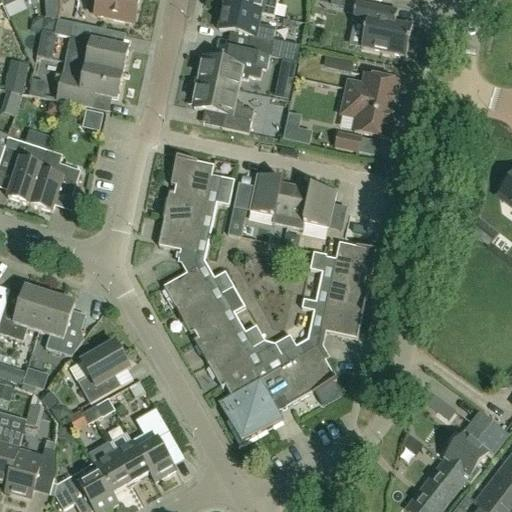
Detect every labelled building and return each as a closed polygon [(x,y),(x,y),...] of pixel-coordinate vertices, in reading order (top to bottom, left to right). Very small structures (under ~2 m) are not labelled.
[(0,0),(3,6),(5,9),(23,0),(0,0)] [(134,27),(139,0),(90,0),(93,1),(90,13),(92,16),(96,17),(96,18),(134,27)] [(278,0),(221,0),(225,4),(224,9),(261,17),(274,20),(277,7),(278,0)] [(415,35),(411,35),(413,28),(395,25),(398,13),(356,4),(352,24),(366,26),(361,50),(406,60),(407,54),(411,54),(415,35)] [(261,17),(224,9),(219,32),(250,39),(247,55),(268,60),(270,60),(276,31),(258,28),(261,17)] [(297,42),(298,25),(285,24),(284,41),(297,42)] [(102,32),(74,26),(69,49),(72,50),(69,66),(123,78),(128,52),(99,46),(102,32)] [(268,60),(247,55),(242,54),(218,49),(215,62),(204,60),(199,86),(237,94),(239,82),(248,84),(249,80),(260,83),(262,73),(266,73),(268,60)] [(22,96),(30,65),(12,62),(5,92),(22,96)] [(118,103),(123,78),(69,66),(66,81),(62,80),(57,105),(86,111),(89,97),(118,103)] [(349,86),(342,118),(357,121),(354,135),(389,142),(401,86),(366,78),(364,89),(349,86)] [(234,105),(237,94),(199,86),(194,111),(224,118),(221,131),(249,137),(254,113),(242,111),(243,107),(234,105)] [(21,97),(7,93),(0,114),(14,119),(21,97)] [(104,115),(86,111),(82,128),(100,132),(104,115)] [(303,116),(289,113),(283,140),(310,146),(314,132),(299,129),(303,116)] [(338,136),(335,151),(358,156),(361,141),(338,136)] [(43,170),(46,160),(48,155),(8,143),(0,167),(0,173),(11,177),(10,179),(13,184),(14,184),(8,200),(30,208),(41,175),(42,175),(43,171),(43,170)] [(73,200),(81,174),(45,164),(46,160),(43,170),(43,171),(42,175),(41,175),(30,208),(53,215),(59,195),(73,200)] [(170,196),(158,249),(184,255),(182,267),(187,276),(164,290),(182,321),(191,337),(194,335),(199,342),(195,344),(204,360),(222,391),(225,389),(264,366),(259,357),(276,347),(266,345),(256,329),(247,335),(235,316),(245,310),(234,291),(225,275),(215,281),(204,263),(217,206),(229,209),(234,183),(221,180),(221,182),(212,179),(214,169),(177,161),(172,187),(176,188),(174,197),(170,196)] [(504,190),(498,197),(511,207),(511,177),(510,176),(501,188),(504,190)] [(288,231),(296,190),(275,185),(275,182),(257,178),(249,215),(274,220),(273,227),(288,231)] [(318,195),(296,190),(288,231),(303,234),(305,226),(329,232),(337,195),(318,191),(318,195)] [(304,303),(302,311),(314,314),(310,332),(316,333),(314,339),(320,340),(321,334),(357,342),(361,324),(365,307),(368,289),(364,288),(366,280),(370,281),(372,272),(376,254),(339,246),(336,262),(326,260),(326,258),(314,256),(313,259),(310,273),(322,275),(321,279),(317,297),(316,305),(304,303)] [(0,325),(10,293),(0,289),(0,325)] [(40,334),(51,299),(26,291),(24,298),(10,293),(0,325),(0,337),(24,345),(29,331),(40,334)] [(75,307),(51,299),(40,334),(51,338),(46,352),(72,360),(85,343),(81,334),(86,319),(73,314),(75,307)] [(232,399),(220,406),(243,447),(273,430),(283,424),(273,406),(284,400),(290,409),(313,395),(314,395),(321,409),(341,397),(333,384),(336,382),(318,350),(320,340),(314,339),(316,333),(310,332),(307,343),(297,349),(290,339),(283,343),(276,347),(259,357),(264,366),(225,389),(232,399)] [(78,386),(91,408),(122,391),(115,380),(130,371),(115,346),(82,365),(90,379),(78,386)] [(97,408),(90,413),(96,423),(103,419),(97,408)] [(88,428),(96,423),(90,413),(82,417),(80,414),(69,421),(76,435),(88,428)] [(174,470),(186,463),(157,413),(136,425),(144,438),(133,445),(138,454),(151,476),(150,477),(155,486),(176,474),(174,470)] [(480,416),(463,436),(487,456),(504,435),(480,416)] [(16,460),(18,453),(17,453),(22,438),(5,433),(4,438),(0,436),(0,485),(8,488),(9,488),(15,460),(16,460)] [(477,469),(487,456),(463,436),(461,434),(460,435),(450,448),(453,451),(445,460),(447,462),(444,465),(466,482),(471,487),(482,473),(477,469)] [(138,454),(133,445),(132,445),(133,446),(115,456),(109,446),(132,487),(150,477),(151,476),(138,454)] [(132,487),(109,446),(89,457),(94,467),(100,476),(99,477),(112,498),(113,498),(132,487)] [(57,455),(45,452),(43,460),(18,453),(16,460),(15,460),(9,488),(8,488),(6,495),(31,503),(38,479),(54,484),(56,477),(57,455)] [(511,511),(511,456),(475,505),(467,499),(467,500),(482,511),(511,511)] [(444,511),(448,507),(466,482),(444,465),(405,511),(444,511)] [(99,477),(100,476),(94,467),(58,489),(54,498),(62,511),(66,511),(87,501),(93,511),(109,511),(118,507),(113,498),(112,498),(99,477)] [(482,511),(467,500),(457,511),(482,511)]
